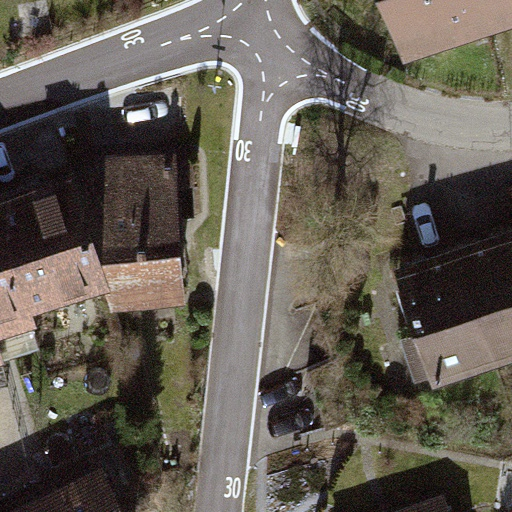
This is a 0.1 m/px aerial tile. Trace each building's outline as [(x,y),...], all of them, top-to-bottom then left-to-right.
[(511,10),(511,0),(392,0),(408,46),(511,10)] [(113,288),(184,283),(178,234),(177,158),(102,161),(101,181),(80,184),(108,274),(113,288)] [(77,177),(0,201),(0,216),(25,299),(108,274),(80,184),(77,177)] [(0,306),(25,299),(0,216),(0,306)] [(511,343),(511,216),(468,231),(505,346),(511,343)] [(505,346),(468,231),(408,251),(446,365),(505,346)] [(116,511),(98,475),(22,511),(116,511)] [(404,511),(461,511),(456,495),(404,511)]
